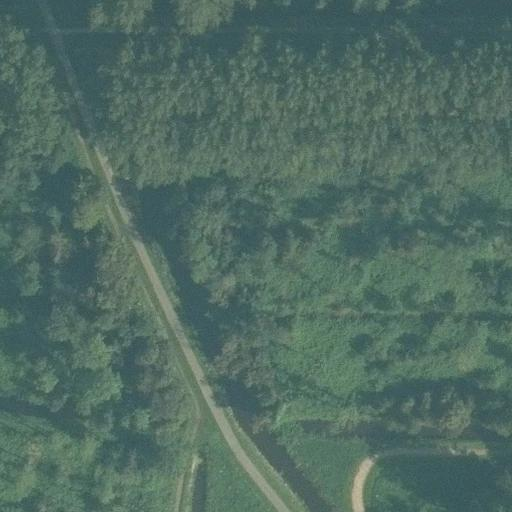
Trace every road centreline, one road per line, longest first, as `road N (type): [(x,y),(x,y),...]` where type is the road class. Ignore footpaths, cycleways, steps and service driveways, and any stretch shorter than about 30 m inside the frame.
road 1 (unknown): [(174,511),(196,411),(111,219),(30,0)]
road 2 (unknown): [(45,42),(113,58),(147,103),(167,111),(511,109)]
road 3 (unknown): [(511,452),(375,456),(361,474),(360,511)]
